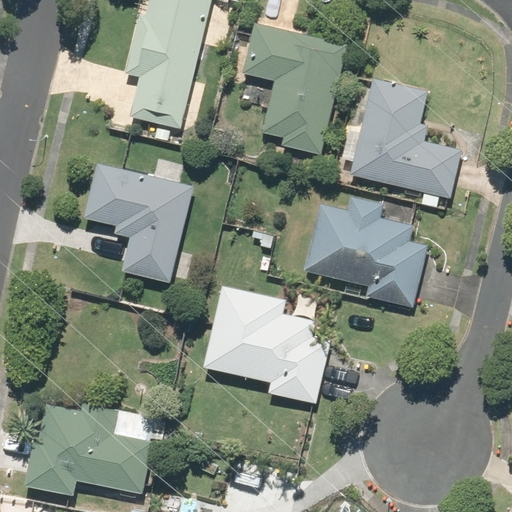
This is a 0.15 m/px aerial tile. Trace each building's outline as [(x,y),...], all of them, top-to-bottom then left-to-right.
[(210,0),(148,0),(145,16),(138,14),(125,74),(138,77),(129,117),(181,129),(210,0)] [(346,44),(253,23),(241,74),(272,81),(260,134),(281,139),(279,146),(320,156),(346,44)] [(372,78),(349,175),(450,199),(461,150),(424,141),(427,126),(419,124),(427,91),(372,78)] [(193,187),(96,163),(83,219),(114,227),(112,234),(128,238),(120,272),(169,284),(193,187)] [(319,203),(302,271),(367,286),(364,297),(412,308),(427,246),(409,242),(413,226),(380,218),(383,204),(349,196),(345,210),(319,203)] [(219,285),(201,368),(269,383),(267,393),(317,403),(330,341),(312,337),(315,321),(281,314),(284,299),(219,285)] [(32,439),(23,486),(73,496),(76,482),(143,495),(154,442),(113,434),(118,410),(81,402),(80,409),(45,402),(37,440),(32,439)]
